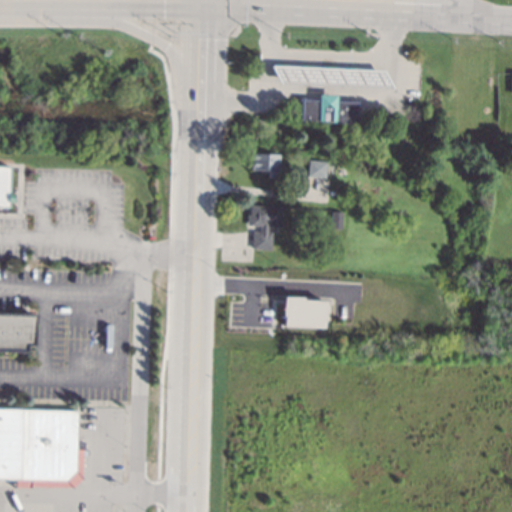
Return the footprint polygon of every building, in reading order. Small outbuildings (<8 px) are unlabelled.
[(269,82),(374,86),(374,75),(366,75),(367,69),(270,66),(269,82)] [(356,101),(355,122),(299,120),(300,98),(356,101)] [(277,154),(276,165),(281,166),(281,171),(276,170),(276,177),(266,176),(266,170),(250,169),(250,152),(277,154)] [(325,161),(323,177),(305,176),(307,159),(325,161)] [(280,206),(279,226),(266,225),(265,231),(270,231),(269,249),(250,248),(251,230),(259,231),(259,225),(245,224),(246,213),(248,213),(248,204),(280,206)] [(340,211),(339,228),(329,227),(330,211),(340,211)] [(316,283),(288,282),(288,267),(316,268),(316,283)] [(363,288),(362,306),(342,305),(343,287),(363,288)] [(281,326),(323,327),(324,299),(282,298),(281,326)] [(277,301),(276,324),(268,324),(268,316),(243,315),(244,300),(277,301)] [(0,313),(23,314),(32,314),(31,347),(24,346),(24,352),(20,352),(0,351),(0,313)] [(0,407),(76,410),(75,450),(81,450),(80,477),(70,488),(14,487),(14,478),(0,477),(0,407)]
